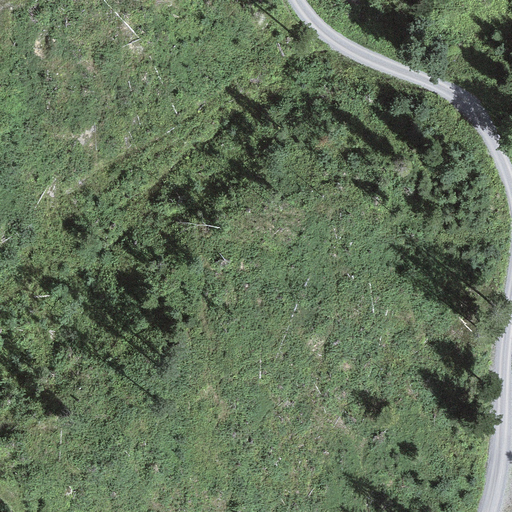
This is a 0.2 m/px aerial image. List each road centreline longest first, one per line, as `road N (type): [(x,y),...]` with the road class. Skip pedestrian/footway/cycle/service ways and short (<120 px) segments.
road 1 (track): [(511,186),(472,109),(436,83),(330,36),(297,0)]
road 2 (track): [(487,511),(511,298)]
